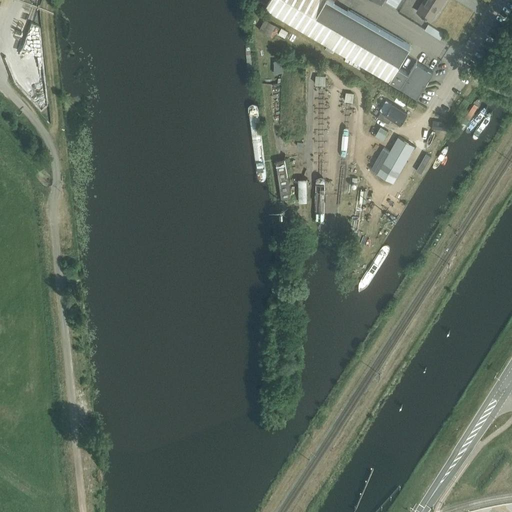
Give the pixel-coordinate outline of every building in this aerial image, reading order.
[(268,0),(263,9),(399,88),(416,98),(432,73),(415,62),(407,75),(398,69),(401,65),(400,65),(410,47),(329,0),(268,0)] [(423,0),(416,12),(430,21),(438,8),(439,9),(444,0),(423,0)] [(32,23),(23,57),(39,61),(48,27),(32,23)] [(442,40),(446,34),(431,24),(427,30),(442,40)] [(288,38),(291,32),(283,29),(281,35),(288,38)] [(327,85),(328,77),(319,76),(318,84),(327,85)] [(348,93),(347,100),(356,101),(357,93),(348,93)] [(407,115),(392,105),(386,115),(381,112),(378,118),(388,125),(392,119),(401,125),(407,115)] [(448,123),(433,121),(432,129),(447,130),(448,123)] [(388,131),(381,126),(376,135),(383,139),(388,131)] [(415,147),(399,138),(379,174),(395,183),(415,147)] [(367,168),(378,173),(380,166),(369,162),(367,168)] [(301,202),(309,202),(309,179),(301,179),(301,202)]
